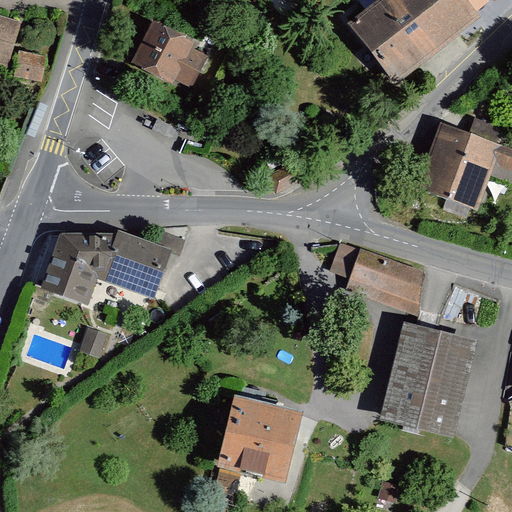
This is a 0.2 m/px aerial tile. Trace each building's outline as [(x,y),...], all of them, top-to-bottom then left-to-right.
[(384,0),(347,29),(394,88),(478,14),(465,0),(384,0)] [(15,26),(0,21),(0,67),(3,68),(15,26)] [(192,41),(153,22),(133,64),(171,82),(192,41)] [(17,58),(14,83),(40,86),(43,61),(17,58)] [(511,154),(440,129),(417,192),(475,214),(493,165),(511,172),(511,154)] [(267,181),(276,198),(304,182),(295,166),(267,181)] [(116,237),(59,239),(41,292),(87,309),(94,285),(100,283),(152,303),(168,256),(116,237)] [(361,255),(346,293),(417,319),(419,275),(361,255)] [(473,345),(403,328),(379,421),(450,439),(473,345)] [(106,340),(87,333),(79,356),(98,363),(106,340)] [(232,402),(216,472),(284,488),(301,418),(232,402)]
